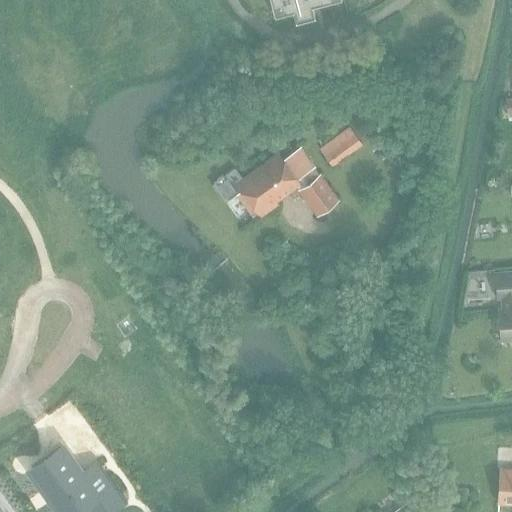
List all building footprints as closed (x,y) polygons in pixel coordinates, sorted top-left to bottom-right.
[(270,0),(274,12),(291,7),(294,18),(314,13),(311,2),(320,0),(270,0)] [(349,126),(319,148),(331,164),(361,143),(349,126)] [(242,178),(236,183),(259,215),(276,203),(274,200),(296,184),(317,213),(336,199),(299,147),(282,159),(278,152),(242,178)] [(498,308),(500,338),(511,337),(511,270),(495,272),(497,296),(507,295),(508,307),(498,308)] [(185,440),(209,424),(185,387),(178,391),(159,362),(132,380),(142,394),(135,399),(155,430),(171,419),(185,440)] [(123,447),(135,438),(121,418),(108,427),(123,447)] [(105,506),(122,494),(97,460),(81,472),(64,448),(48,460),(45,456),(28,468),(60,511),(70,511),(96,494),(105,506)] [(511,502),(511,468),(498,468),(496,502),(511,502)] [(413,511),(407,503),(395,511),(413,511)]
